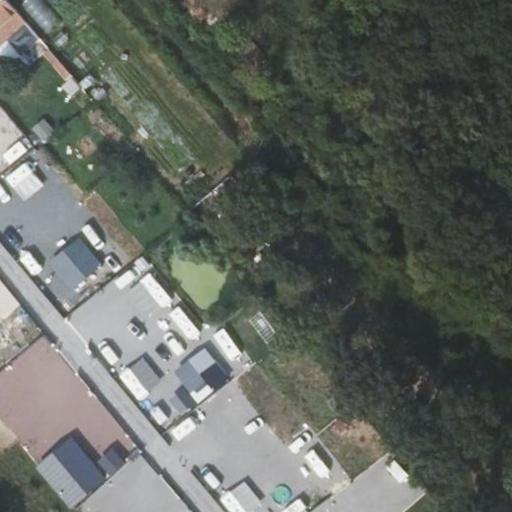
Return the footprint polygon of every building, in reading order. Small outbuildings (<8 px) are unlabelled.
[(12,25),(28,14),(15,0),(0,0),(0,33),(8,44),(20,35),(12,25)] [(217,24),(222,20),(206,2),(204,0),(188,0),(203,17),(209,13),(217,24)] [(219,0),(204,0),(206,2),(222,20),(229,28),(239,21),(219,0)] [(254,42),(247,49),(281,88),(287,82),(254,42)] [(274,94),(281,88),(247,49),(240,55),(274,94)] [(265,127),(280,114),(256,86),(250,90),(220,55),(210,63),(265,127)] [(259,83),(256,86),(280,114),(282,112),(259,83)]
